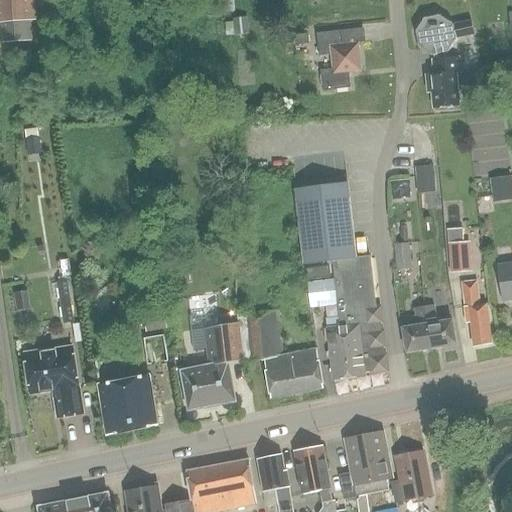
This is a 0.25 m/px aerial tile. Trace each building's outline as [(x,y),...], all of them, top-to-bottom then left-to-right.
[(30,18),(35,18),(33,0),(0,0),(0,20),(1,20),(3,42),(32,39),(30,18)] [(458,39),(475,35),(472,22),(455,25),(453,23),(442,15),(439,15),(426,17),(422,20),(415,31),(415,35),(418,47),(420,50),(431,58),(435,58),(447,55),(450,53),(457,42),(458,39)] [(249,30),(247,18),(232,20),(235,38),(250,36),(249,30)] [(333,56),(335,71),(322,72),(324,92),(352,90),(350,74),(363,73),(360,45),(344,47),(342,33),(318,35),(321,57),(333,56)] [(310,46),(308,36),(296,37),(296,40),(297,47),(310,46)] [(457,74),(461,74),(459,59),(433,61),(435,76),(427,77),(428,94),(432,93),(434,109),(460,106),(457,74)] [(42,155),(39,139),(27,141),(29,157),(36,156),(42,155)] [(434,167),(416,168),(417,183),(435,182),(435,177),(434,167)] [(492,188),(494,204),(511,201),(511,178),(511,177),(490,180),(492,188)] [(348,184),(296,191),(305,266),(333,262),(341,327),(328,329),(331,351),(328,354),(328,359),(332,361),(334,380),(335,380),(336,383),(349,382),(348,378),(366,376),(388,374),(382,328),(379,323),(371,257),(356,259),(348,184)] [(410,243),(395,244),(398,270),(412,268),(410,243)] [(451,274),(467,273),(465,243),(449,244),(451,274)] [(69,261),(62,262),(56,263),(59,279),(65,278),(72,277),(69,261)] [(503,304),(511,302),(511,263),(498,266),(503,304)] [(308,281),(332,278),(330,267),(307,270),(308,281)] [(475,347),(492,345),(487,305),(480,306),(477,282),(463,284),(466,308),(465,308),(467,324),(472,324),(475,347)] [(74,324),(68,283),(58,284),(64,325),(74,324)] [(432,350),(457,346),(453,321),(438,324),(434,306),(425,308),(432,350)] [(408,354),(432,350),(425,308),(415,309),(418,327),(403,330),(408,354)] [(252,361),(253,364),(265,360),(272,400),(324,390),(318,350),(282,357),(282,354),(284,353),(279,312),(247,316),(247,314),(238,315),(239,324),(243,362),(252,361)] [(165,313),(144,317),(147,333),(168,329),(165,313)] [(217,317),(191,319),(194,350),(208,349),(206,334),(206,330),(207,330),(218,328),(217,317)] [(229,364),(243,362),(239,324),(218,328),(207,330),(206,330),(206,334),(208,349),(210,367),(184,372),(190,411),(236,402),(229,364)] [(30,354),(28,356),(26,357),(32,394),(55,390),(60,418),(83,415),(79,387),(80,387),(74,350),(44,355),(41,353),(30,354)] [(150,376),(101,386),(109,437),(158,426),(150,376)] [(390,491),(388,481),(394,479),(384,432),(345,440),(352,474),(340,476),(345,500),(390,491)] [(336,511),(335,502),(333,502),(330,486),(323,448),(296,454),(304,495),(320,492),(323,508),(320,511),(336,511)] [(396,504),(433,497),(424,452),(395,458),(400,482),(393,484),(396,504)] [(280,511),(294,511),(289,471),(287,472),(284,455),(258,460),(264,492),(276,490),(280,511)] [(216,511),(217,511),(257,504),(249,461),(188,472),(193,500),(166,505),(167,511),(216,511)] [(166,511),(167,511),(163,511),(162,511),(158,487),(126,493),(129,511),(166,511)] [(111,511),(108,494),(39,508),(39,511),(111,511)]
